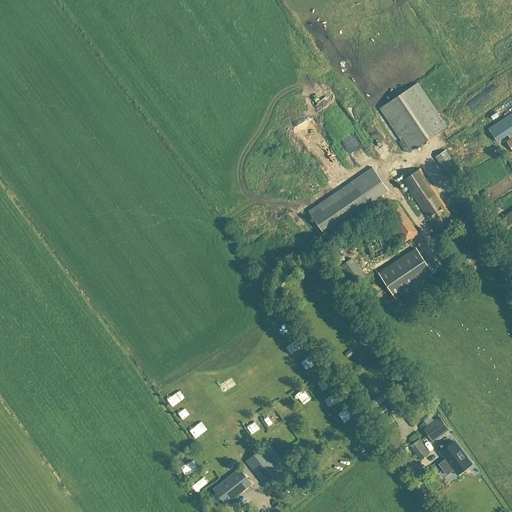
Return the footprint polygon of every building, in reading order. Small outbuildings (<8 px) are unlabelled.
[(409,153),(447,127),(418,83),(380,109),(409,153)] [(327,120),(337,119),(336,108),(326,109),(327,120)] [(294,126),(298,121),(294,118),(297,114),(292,111),(286,121),(294,126)] [(362,127),(365,137),(378,133),(374,123),(362,127)] [(435,158),(449,178),(459,171),(445,151),(435,158)] [(391,173),(397,182),(408,173),(402,165),(391,173)] [(371,203),(390,192),(376,168),(309,208),(324,232),(371,204),(371,203)] [(437,230),(454,218),(420,168),(403,180),(437,230)] [(297,187),(302,197),(311,192),(306,182),(297,187)] [(405,243),(419,234),(397,204),(383,212),(405,243)] [(511,211),(510,214),(511,215),(500,223),(508,234),(511,231),(511,211)] [(433,273),(416,249),(379,275),(396,299),(433,273)] [(366,278),(351,259),(340,268),(354,287),(366,278)] [(352,349),(346,354),(349,358),(355,353),(352,349)] [(357,370),(364,364),(359,359),(352,365),(357,370)] [(316,381),(321,390),(329,384),(324,376),(316,381)] [(295,393),(297,397),(305,393),(302,389),(295,393)] [(283,400),(277,405),(284,413),(290,408),(283,400)] [(382,415),(388,410),(385,406),(378,411),(382,415)] [(440,417),(423,429),(432,442),(449,430),(440,417)] [(409,447),(420,461),(430,454),(419,440),(409,447)] [(446,460),(439,465),(447,476),(454,471),(457,475),(471,465),(454,442),(440,453),(446,460)] [(271,443),(265,447),(279,467),(284,464),(271,443)] [(248,461),(266,485),(281,472),(263,449),(248,461)] [(226,504),(253,484),(240,469),(214,489),(226,504)]
